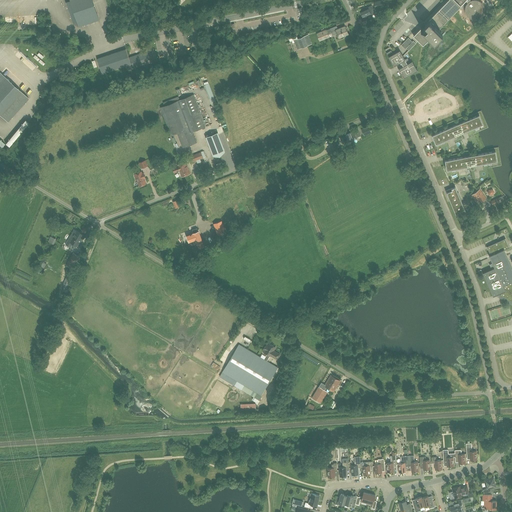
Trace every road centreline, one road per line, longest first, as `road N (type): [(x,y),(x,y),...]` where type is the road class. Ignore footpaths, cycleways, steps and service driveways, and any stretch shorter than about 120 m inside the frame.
road 1 (unclassified): [(489,391),(386,396),(97,224)]
road 2 (unclassified): [(97,224),(390,109)]
road 3 (unclassified): [(489,391),(466,287),(390,109)]
road 4 (track): [(448,242),(281,334)]
road 5 (unclassified): [(455,237),(495,374),(511,387)]
road 6 (unclassified): [(401,106),(455,237)]
road 7 (unclassified): [(401,106),(380,49),(388,23),(411,0)]
